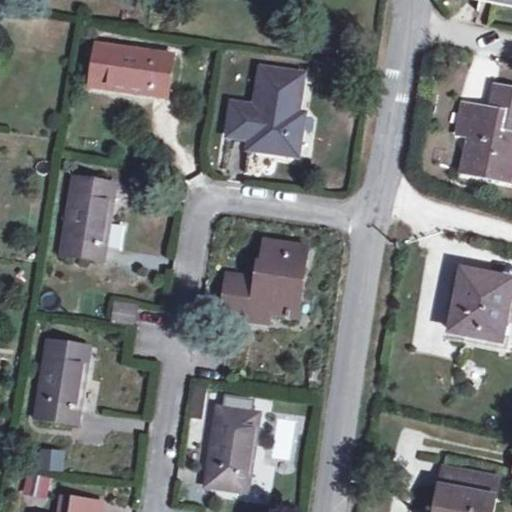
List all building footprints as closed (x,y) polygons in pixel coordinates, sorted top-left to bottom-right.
[(511,0),(466,0),(483,3),(483,0),(497,0),(496,6),(511,8),(511,0)] [(120,53),(120,50),(96,46),(90,88),(164,120),(175,58),(134,52),(133,55),(120,53)] [(291,138),(301,140),(305,117),(298,116),(304,78),(262,71),(258,95),(262,96),(260,110),(234,106),(230,138),(251,141),(266,143),(265,153),(288,157),(291,138)] [(478,158),(474,176),(511,182),(511,176),(511,91),(498,89),(493,111),(467,107),(461,135),(472,138),(468,156),(478,158)] [(298,158),(301,140),(291,138),(288,157),(298,158)] [(249,151),(265,153),(266,143),(251,141),(249,151)] [(464,174),(474,176),(478,158),(468,156),(464,174)] [(74,204),(72,218),(69,217),(63,258),(104,264),(117,186),(74,180),(70,204),(74,204)] [(252,313),(270,316),(297,320),(308,251),(266,244),(262,269),(266,269),(264,284),(228,278),(221,319),(250,323),(252,313)] [(511,280),(465,271),(454,333),(504,343),(511,298),(511,280)] [(139,309),(116,306),(114,324),(136,327),(139,309)] [(269,326),(270,316),(252,313),(250,323),(269,326)] [(48,367),(46,380),(43,380),(37,422),(79,427),(90,349),(48,343),(45,367),(48,367)] [(218,435),(216,449),(213,448),(206,489),(248,496),(261,417),(218,411),(214,434),(218,435)] [(64,470),(64,449),(37,449),(37,470),(64,470)] [(494,511),(500,482),(446,471),(438,511),(494,511)] [(37,476),(33,498),(47,500),(50,478),(37,476)] [(102,511),(104,506),(62,499),(59,511),(102,511)]
